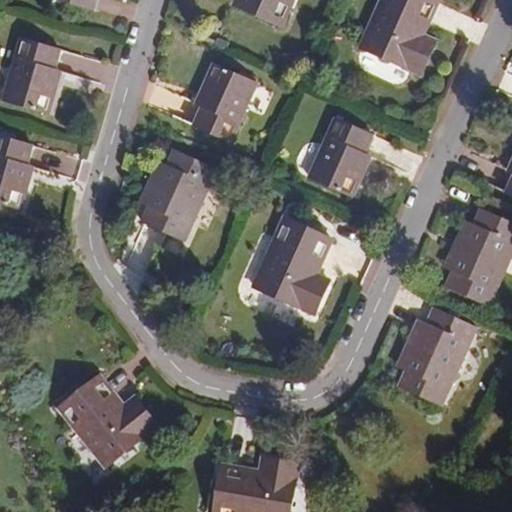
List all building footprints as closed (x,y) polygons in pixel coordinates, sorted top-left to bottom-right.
[(66,0),(93,8),(95,0),(66,0)] [(283,23),(293,0),(235,0),(235,2),(283,23)] [(424,31),(438,0),(380,0),(362,43),(421,70),(436,37),(424,31)] [(56,69),(61,48),(18,35),(1,98),(49,112),(61,70),(56,69)] [(231,139),(257,80),(215,60),(197,101),(203,104),(194,122),(231,139)] [(364,150),(373,131),(336,115),(309,174),(353,193),(371,154),(364,150)] [(26,164),(32,144),(0,134),(0,201),(21,207),(33,167),(26,164)] [(185,239),(217,166),(176,148),(144,221),(185,239)] [(490,303),(511,250),(511,220),(478,205),(444,282),(490,303)] [(332,237),(285,216),(254,283),(314,310),(329,278),(316,272),(332,237)] [(441,401),(476,325),(433,306),(399,382),(441,401)] [(123,401),(98,371),(58,403),(104,461),(156,420),(134,393),(123,401)] [(218,511),(288,511),(298,460),(263,453),(260,466),(223,460),(212,511),(218,511)]
